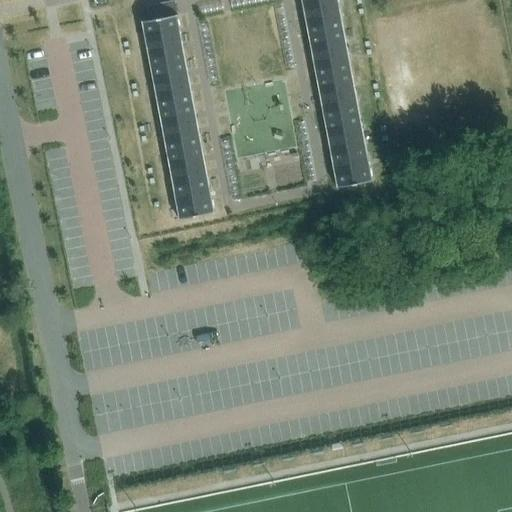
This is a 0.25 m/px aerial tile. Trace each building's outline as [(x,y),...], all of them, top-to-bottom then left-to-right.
[(339,9),(341,9),(338,0),(302,0),(305,15),(306,15),(334,162),(333,162),(338,187),(373,181),(368,155),(367,155),(339,9)] [(210,187),(209,187),(181,41),(182,41),(178,15),(173,16),(170,4),(175,3),(175,2),(148,7),(151,20),(142,22),(147,47),(148,47),(176,193),(175,194),(179,219),(215,212),(210,187)] [(195,10),(198,26),(244,18),(241,2),(195,10)] [(476,5),(418,14),(423,43),(404,46),(410,84),(401,86),(405,114),(502,99),(491,30),(481,32),(476,5)] [(201,47),(204,63),(251,54),(248,38),(201,47)]
